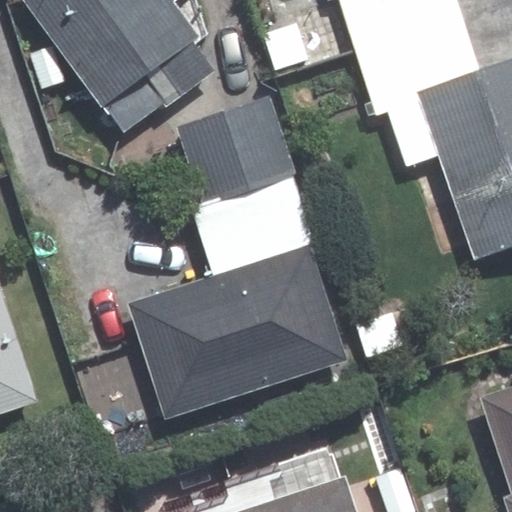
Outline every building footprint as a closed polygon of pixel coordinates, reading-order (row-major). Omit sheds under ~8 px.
[(15,0),(115,130),(151,103),(155,109),(204,70),(181,38),(187,34),(162,0),(15,0)] [(332,0),(348,48),(449,16),(443,0),(332,0)] [(449,16),(348,48),(367,106),(377,102),(396,163),(432,152),(466,255),(511,240),(511,51),(466,67),(449,16)] [(289,22),(255,32),(266,69),(300,58),(289,22)] [(23,52),(36,89),(57,82),(46,45),(23,52)] [(259,96),(170,124),(195,203),(284,175),(259,96)] [(119,300),(137,358),(117,364),(130,409),(151,402),(155,416),(337,359),(304,253),(309,252),(284,175),(195,203),(183,207),(204,274),(119,300)] [(350,322),(362,356),(395,345),(384,311),(350,322)] [(0,408),(28,399),(0,313),(0,408)] [(502,491),(493,493),(499,511),(511,511),(511,383),(472,397),(502,491)] [(288,389),(255,400),(261,421),(295,410),(288,389)] [(367,475),(379,511),(406,511),(409,511),(394,466),(367,475)] [(336,511),(324,474),(209,511),(336,511)]
